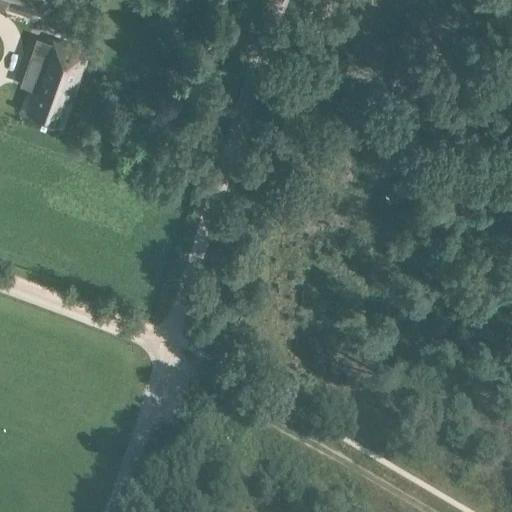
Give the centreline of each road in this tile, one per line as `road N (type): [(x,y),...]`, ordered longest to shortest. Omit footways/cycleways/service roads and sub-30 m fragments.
road 1 (track): [(172,335),(278,0)]
road 2 (track): [(168,345),(196,385),(432,511)]
road 3 (track): [(0,284),(168,345)]
road 4 (track): [(113,511),(168,345)]
